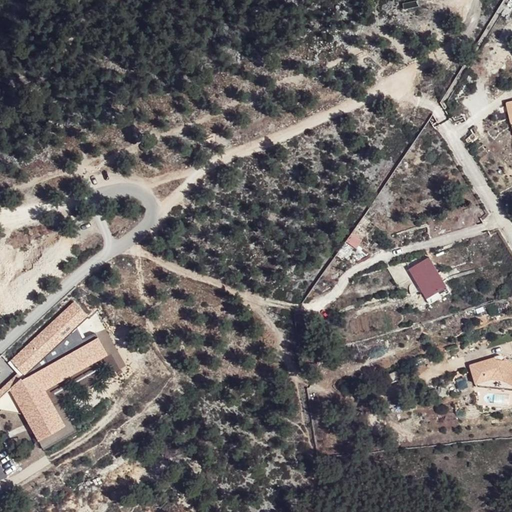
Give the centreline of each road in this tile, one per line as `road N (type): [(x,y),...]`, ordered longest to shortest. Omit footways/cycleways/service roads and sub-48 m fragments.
road 1 (track): [(152,217),(197,172),(442,58),(476,0)]
road 2 (track): [(125,239),(176,269),(299,307)]
road 3 (unclassified): [(0,348),(112,247)]
road 4 (unclassified): [(112,247),(152,217),(151,201),(118,186),(89,195)]
